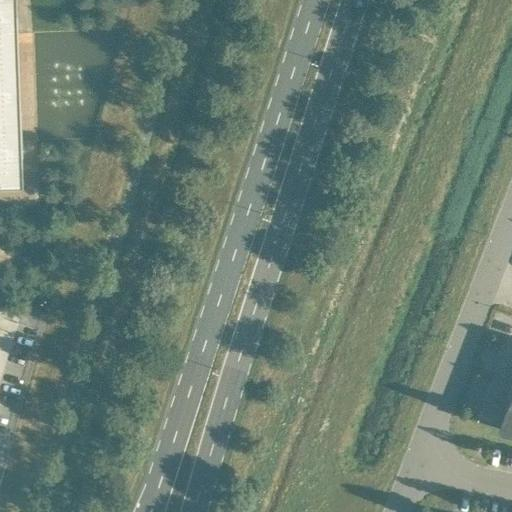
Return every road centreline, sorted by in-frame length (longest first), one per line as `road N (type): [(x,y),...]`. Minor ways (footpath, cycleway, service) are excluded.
road 1 (secondary): [(314,0),(147,511)]
road 2 (secondary): [(194,511),(353,0)]
road 3 (unclassified): [(511,216),(414,465)]
